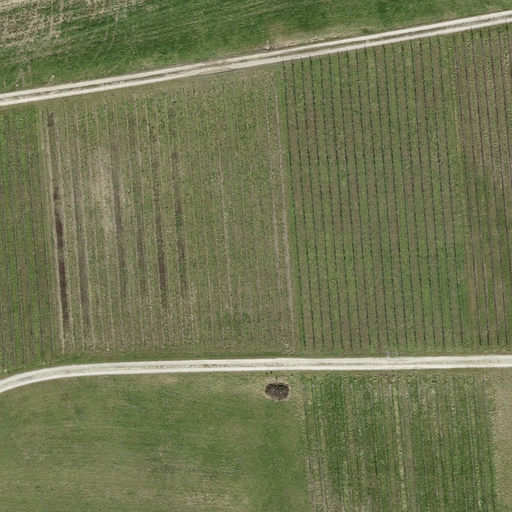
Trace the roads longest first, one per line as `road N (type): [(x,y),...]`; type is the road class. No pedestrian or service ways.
road 1 (track): [(0,99),(511,15)]
road 2 (track): [(511,360),(66,369),(0,387)]
